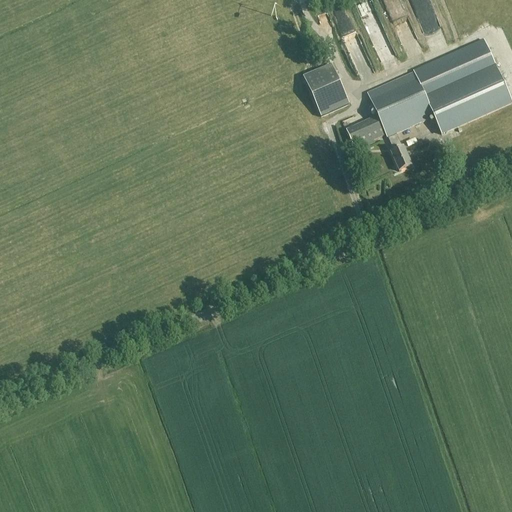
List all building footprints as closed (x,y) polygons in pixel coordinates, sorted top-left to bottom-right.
[(378,28),(391,24),(383,0),(373,0),(369,1),(378,28)] [(430,0),(423,3),(434,32),(450,26),(440,0),(430,0)] [(511,106),(496,71),(483,41),(414,72),(414,74),(368,95),(378,117),(346,132),(354,149),(386,135),(394,153),(391,154),(400,173),(412,167),(404,149),(403,149),(396,135),(434,118),(443,137),(511,106)] [(349,106),(337,81),(330,66),(302,78),(320,119),(349,106)] [(427,134),(416,137),(418,143),(428,140),(427,134)]
